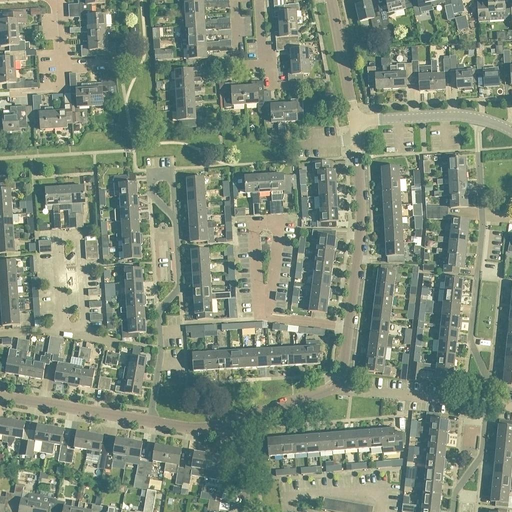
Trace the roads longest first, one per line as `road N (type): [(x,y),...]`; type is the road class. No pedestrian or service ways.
road 1 (residential): [(453,511),(454,493),(481,454),(488,389),(470,340),(483,219),(477,117)]
road 2 (residential): [(238,423),(330,389),(341,375),(359,232),(353,120)]
road 3 (residential): [(149,422),(157,311),(178,285),(175,218)]
road 4 (residential): [(0,396),(149,422)]
road 5 (residential): [(477,117),(353,120)]
road 6 (residential): [(353,120),(330,0)]
